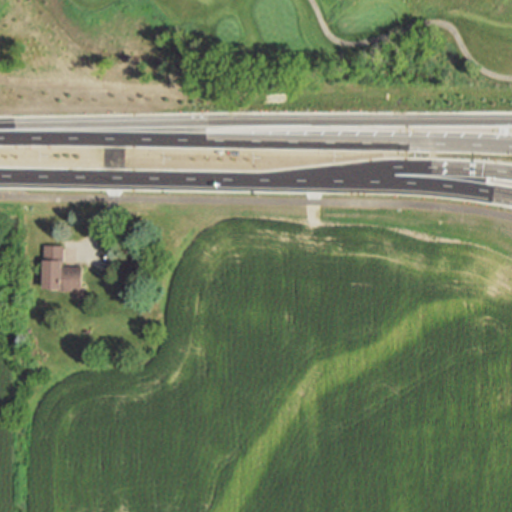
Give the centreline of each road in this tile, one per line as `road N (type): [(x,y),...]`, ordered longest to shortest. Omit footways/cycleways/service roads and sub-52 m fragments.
road 1 (secondary): [(511,145),(0,138)]
road 2 (secondary): [(511,120),(0,124)]
road 3 (secondary): [(0,178),(326,177)]
road 4 (secondary): [(326,177),(511,200)]
road 5 (secondary): [(326,177),(401,167),(511,173)]
